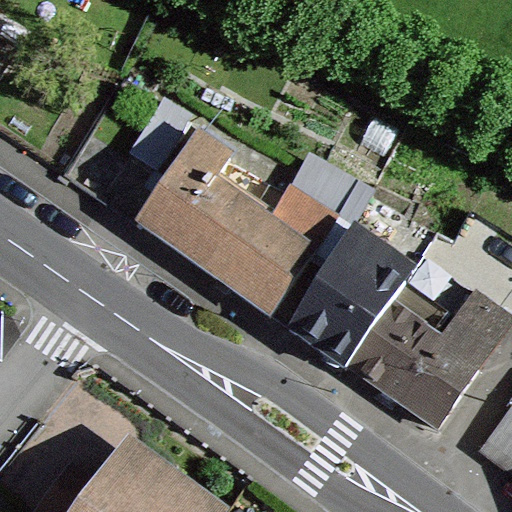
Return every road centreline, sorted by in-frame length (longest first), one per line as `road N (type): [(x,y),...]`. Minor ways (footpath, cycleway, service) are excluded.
road 1 (secondary): [(411,511),(87,293)]
road 2 (residential): [(87,293),(0,405)]
